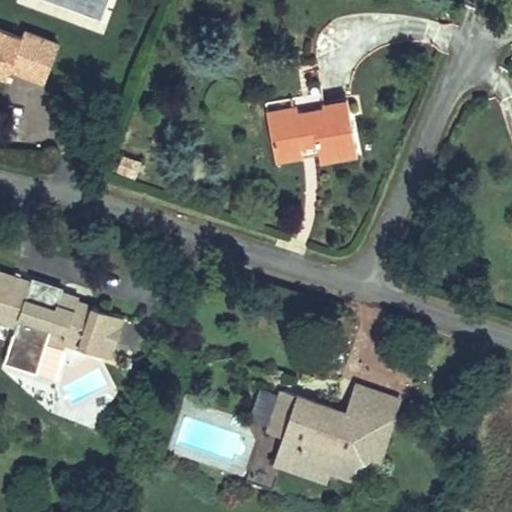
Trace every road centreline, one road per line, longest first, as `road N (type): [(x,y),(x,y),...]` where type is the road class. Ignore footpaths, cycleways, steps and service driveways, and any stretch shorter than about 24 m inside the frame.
road 1 (residential): [(0,173),(363,278)]
road 2 (residential): [(363,278),(468,46)]
road 3 (residential): [(363,278),(511,328)]
